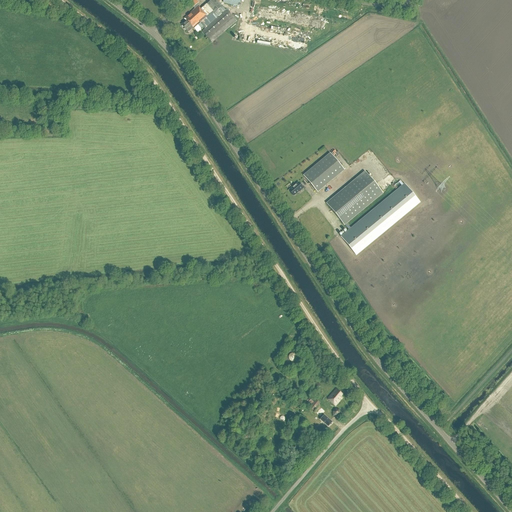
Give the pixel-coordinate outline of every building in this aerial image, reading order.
[(236,23),(216,0),(212,0),(206,5),(201,10),(198,6),(186,16),(187,17),(185,19),(186,20),(182,25),(188,32),(193,28),(196,32),(203,26),(205,29),(202,31),(204,33),(203,33),(212,43),(236,23)] [(242,13),(237,45),(307,55),(308,46),(309,35),(256,27),(257,22),(253,22),(254,17),(253,17),(255,8),(256,2),(251,1),(249,15),(242,13)] [(323,18),(287,13),(286,20),(322,25),(323,18)] [(351,135),(365,153),(372,148),(359,129),(351,135)] [(345,156),(350,152),(341,141),(336,145),(345,156)] [(303,176),(317,193),(344,171),(330,154),(303,176)] [(326,205),(343,225),(382,193),(365,173),(326,205)] [(386,188),(390,185),(391,187),(397,183),(391,175),(382,182),(386,188)] [(358,243),(417,193),(407,182),(348,231),(345,234),(354,246),(358,243)] [(298,192),(299,192),(303,189),(298,183),(288,190),(293,196),(298,192)] [(336,406),(341,399),(340,398),(342,395),(336,389),(328,399),(336,406)] [(313,411),(320,403),(316,400),(310,408),(313,411)] [(332,422),(325,415),(321,419),(328,427),(332,422)]
